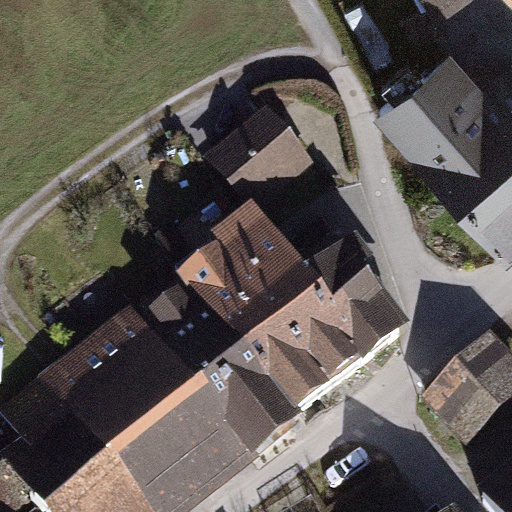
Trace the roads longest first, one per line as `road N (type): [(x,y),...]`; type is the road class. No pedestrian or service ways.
road 1 (track): [(304,0),(360,102),(377,176),(445,348)]
road 2 (unclassified): [(235,511),(445,348),(511,285)]
road 3 (track): [(468,511),(374,404)]
